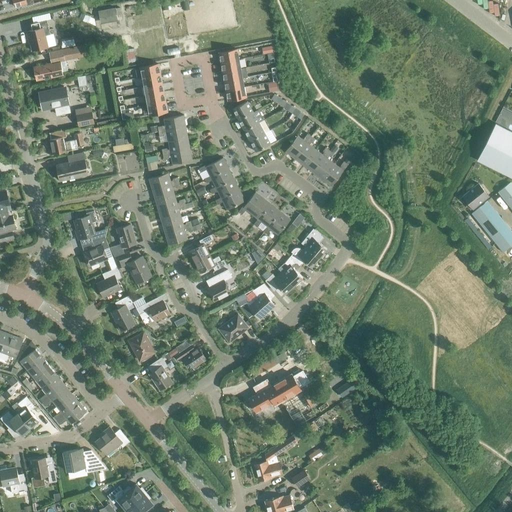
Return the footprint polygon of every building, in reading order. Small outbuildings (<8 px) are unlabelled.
[(120,7),(116,8),(115,7),(98,10),(101,24),(118,20),(117,17),(122,16),(120,7)] [(32,51),(48,47),(45,35),(50,34),(47,20),(31,23),(32,30),(26,31),(28,39),(29,39),(32,51)] [(34,66),(37,80),(55,76),(55,74),(62,72),(60,61),(65,60),(64,57),(78,54),(76,46),(49,51),(51,63),(34,66)] [(219,52),(221,62),(239,59),(237,49),(219,52)] [(223,71),(241,68),(239,59),(221,62),(223,71)] [(137,78),(142,77),(160,73),(158,64),(140,67),(135,68),(137,78)] [(223,71),(224,81),(242,77),(247,76),(246,67),(241,68),(223,71)] [(144,86),(162,83),(160,73),(142,77),(144,86)] [(77,77),(79,86),(87,85),(85,76),(77,77)] [(224,81),(226,90),(244,87),(242,77),(224,81)] [(144,86),(146,95),(163,92),(162,83),(144,86)] [(67,87),(40,93),(44,113),(56,110),(57,117),(73,114),(67,87)] [(244,87),(226,90),(228,100),(246,96),(244,87)] [(144,105),(164,101),(162,94),(141,98),(144,105)] [(271,98),(284,107),(287,103),(274,94),(271,98)] [(142,106),(144,115),(149,114),(167,111),(165,101),(147,105),(142,106)] [(238,120),(253,112),(247,101),(232,109),(238,120)] [(501,113),(507,121),(511,117),(511,110),(509,107),(501,113)] [(244,130),(259,122),(253,112),(238,120),(244,130)] [(158,131),(186,126),(184,114),(164,118),(166,126),(163,127),(162,125),(158,126),(158,131)] [(91,115),(77,118),(79,130),(93,127),(91,115)] [(250,140),(264,132),(259,122),(244,130),(250,140)] [(477,159),(511,176),(511,131),(495,123),(477,159)] [(168,141),(188,137),(186,126),(158,131),(159,136),(164,135),(164,133),(167,133),(168,141)] [(71,140),(64,142),(63,139),(67,138),(66,131),(51,134),(52,139),(50,139),(50,140),(47,140),(49,149),(52,148),(53,154),(73,150),(72,146),(73,146),(71,140)] [(264,132),(250,140),(256,151),(270,143),(264,132)] [(74,134),(75,139),(76,145),(83,144),(81,133),(74,134)] [(294,159),(311,136),(307,133),(304,137),(305,138),(304,140),(297,135),(285,151),(294,159)] [(303,165),(316,149),(309,144),(311,142),(312,143),(315,139),(311,136),(294,159),(303,165)] [(163,153),(190,148),(188,137),(168,141),(170,149),(167,149),(167,148),(162,149),(163,153)] [(113,146),(114,151),(134,148),(133,142),(113,146)] [(312,172),(329,150),(325,147),(323,151),(324,152),(322,154),(316,149),(303,165),(312,172)] [(190,148),(163,153),(164,158),(168,157),(168,156),(171,155),(172,164),(192,160),(190,148)] [(321,179),(334,163),(327,158),(329,156),(330,157),(333,153),(329,150),(312,172),(321,179)] [(56,164),(60,180),(88,174),(83,153),(72,155),(73,161),(56,164)] [(211,177),(228,168),(223,157),(206,166),(205,165),(199,168),(201,172),(207,169),(210,176),(211,177)] [(334,163),(321,179),(331,186),(348,164),(344,161),(341,165),(342,166),(340,168),(334,163)] [(216,188),(234,179),(228,168),(211,177),(210,176),(204,179),(206,183),(212,180),(215,186),(216,188)] [(152,190),(179,182),(177,177),(173,178),(173,180),(170,181),(168,173),(149,178),(152,190)] [(221,198),(239,189),(234,179),(216,188),(215,186),(210,189),(212,193),(218,190),(221,197),(221,198)] [(498,191),(511,208),(511,183),(510,181),(498,191)] [(155,201),(174,195),(172,187),(175,186),(175,188),(180,186),(179,182),(152,190),(155,201)] [(0,212),(7,211),(6,206),(10,205),(6,191),(2,192),(0,183),(0,212)] [(463,196),(473,208),(488,195),(478,183),(463,196)] [(221,198),(221,197),(215,200),(217,204),(223,201),(227,209),(245,200),(239,189),(221,198)] [(255,216),(267,201),(255,191),(243,206),(238,211),(242,214),(246,209),(255,216)] [(158,211),(185,204),(184,199),(179,200),(179,202),(177,202),(174,195),(155,201),(158,211)] [(471,213),(503,252),(511,244),(511,231),(487,200),(471,213)] [(266,225),(278,210),(267,201),(255,216),(258,218),(254,223),(257,226),(261,221),(266,225)] [(161,222),(181,217),(179,209),(181,208),(182,210),(187,208),(185,204),(158,211),(161,222)] [(92,241),(105,237),(107,228),(94,232),(91,222),(97,220),(94,210),(86,212),(87,215),(74,219),(80,239),(90,235),(92,241)] [(278,210),(266,225),(267,226),(263,231),(266,234),(270,229),(278,234),(290,219),(278,210)] [(7,211),(0,212),(0,241),(14,238),(12,230),(16,229),(12,214),(9,215),(7,211)] [(165,233),(192,225),(190,221),(186,222),(186,224),(183,224),(181,217),(161,222),(165,233)] [(116,245),(118,252),(123,251),(122,247),(136,243),(131,224),(116,228),(121,244),(116,245)] [(192,225),(165,233),(168,245),(187,239),(185,231),(188,230),(188,231),(193,230),(192,225)] [(301,243),(319,257),(320,256),(321,258),(325,253),(323,252),(326,248),(318,241),(322,236),(313,228),(301,243)] [(194,262),(209,254),(204,244),(213,240),(211,234),(199,240),(201,245),(189,251),(194,262)] [(105,237),(92,241),(95,248),(84,252),(89,265),(108,258),(104,249),(109,247),(105,237)] [(311,266),(319,257),(301,243),(305,246),(302,249),(300,248),(298,247),(295,247),(294,248),(291,252),(293,253),(290,256),(299,264),(303,259),(311,266)] [(115,257),(118,267),(125,265),(124,261),(131,259),(129,252),(115,257)] [(209,254),(194,262),(200,272),(212,266),(215,271),(226,265),(223,259),(217,262),(215,258),(212,259),(209,254)] [(127,263),(137,283),(151,276),(142,256),(127,263)] [(295,269),(299,264),(290,256),(284,263),(287,266),(281,272),(294,285),(302,277),(295,269)] [(97,283),(103,297),(117,291),(115,288),(119,286),(116,280),(121,277),(117,267),(103,274),(105,280),(97,283)] [(208,288),(214,301),(230,293),(224,280),(227,278),(224,272),(212,278),(215,284),(208,288)] [(285,293),(294,285),(281,272),(276,277),(272,273),(265,280),(273,289),(277,285),(285,293)] [(250,307),(259,318),(274,305),(270,299),(275,295),(264,282),(259,287),(255,291),(260,297),(250,307)] [(236,298),(239,306),(249,302),(245,293),(236,298)] [(111,312),(121,331),(135,323),(126,306),(133,302),(129,295),(115,302),(118,308),(111,312)] [(163,301),(159,303),(157,297),(136,308),(139,313),(149,308),(155,320),(170,313),(163,301)] [(219,328),(229,342),(248,327),(238,314),(219,328)] [(0,360),(1,361),(11,334),(0,330),(0,360)] [(129,340),(140,360),(154,352),(144,332),(129,340)] [(11,334),(1,361),(6,363),(9,355),(16,357),(23,339),(11,334)] [(198,347),(195,350),(189,340),(172,351),(179,361),(185,357),(193,368),(206,359),(198,347)] [(28,370),(43,357),(35,348),(20,361),(28,370)] [(287,350),(258,367),(256,364),(254,365),(259,374),(290,355),(287,350)] [(35,379),(50,366),(43,357),(28,370),(35,379)] [(149,374),(160,390),(172,382),(163,368),(167,366),(162,357),(152,364),(155,369),(149,374)] [(42,387),(57,375),(50,366),(35,379),(42,387)] [(305,395),(300,386),(309,381),(302,367),(272,385),(268,378),(256,385),(260,392),(249,398),(256,411),(278,399),(283,407),(285,406),(296,425),(316,414),(311,405),(319,401),(312,390),(305,395)] [(43,402),(65,384),(57,375),(42,387),(42,388),(46,393),(40,398),(43,402)] [(331,385),(335,391),(350,381),(346,376),(331,385)] [(56,406),(72,393),(65,384),(43,402),(46,406),(52,401),(56,406)] [(2,394),(7,399),(16,391),(11,386),(2,394)] [(56,421),(79,402),(72,393),(56,406),(60,411),(52,417),(56,421)] [(18,413),(30,427),(39,421),(30,410),(34,406),(26,396),(18,403),(23,409),(18,413)] [(79,402),(56,421),(59,425),(67,418),(70,423),(65,427),(68,430),(76,423),(74,421),(87,411),(79,402)] [(30,427),(18,413),(13,417),(8,411),(0,418),(8,428),(13,424),(22,434),(30,427)] [(120,428),(115,432),(110,426),(104,431),(106,433),(96,441),(106,454),(120,443),(123,447),(130,441),(120,428)] [(255,464),(259,480),(281,474),(276,455),(283,450),(279,444),(265,454),(267,461),(255,464)] [(91,449),(79,452),(78,449),(63,452),(67,471),(86,467),(87,472),(106,468),(91,449)] [(53,463),(46,464),(45,457),(31,460),(35,478),(48,475),(49,482),(57,481),(53,463)] [(16,467),(8,468),(7,465),(0,466),(0,469),(3,486),(10,484),(12,493),(27,490),(24,477),(18,478),(16,467)] [(292,478),(297,486),(310,477),(304,469),(292,478)] [(126,509),(146,492),(145,492),(145,491),(142,487),(140,488),(136,483),(131,488),(129,486),(123,491),(119,486),(108,495),(114,502),(118,499),(126,509)] [(146,492),(126,509),(128,511),(142,511),(153,503),(149,498),(150,497),(146,493),(146,492)] [(267,511),(278,511),(293,508),(289,495),(283,496),(283,495),(265,500),(267,511)]
